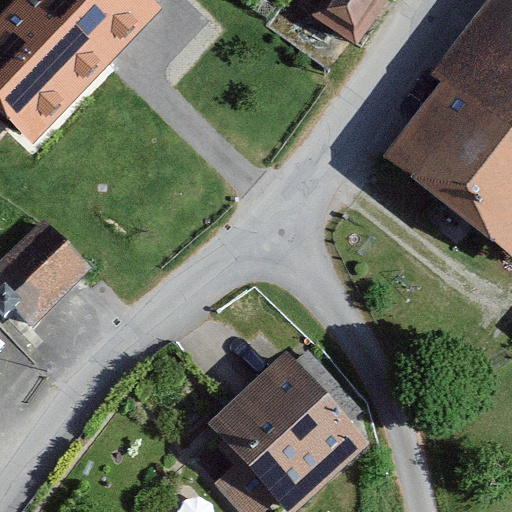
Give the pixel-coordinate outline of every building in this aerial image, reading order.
[(156,12),(142,0),(28,0),(0,30),(0,109),(34,141),(156,12)] [(383,0),(325,0),(315,15),(357,42),(383,0)] [(511,0),(501,0),(372,162),(511,271),(511,0)] [(43,228),(0,268),(0,288),(5,294),(0,299),(0,312),(6,319),(18,307),(31,321),(84,271),(43,228)] [(285,352),(205,433),(284,511),(295,511),(371,436),(285,352)]
